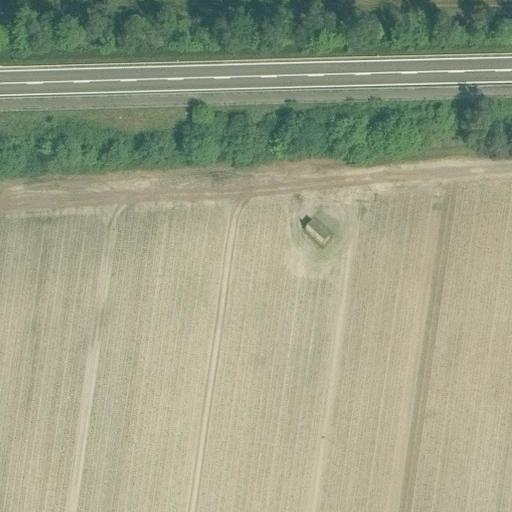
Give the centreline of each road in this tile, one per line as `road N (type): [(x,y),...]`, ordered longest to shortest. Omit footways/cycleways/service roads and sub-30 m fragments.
road 1 (tertiary): [(0,87),(511,71)]
road 2 (track): [(511,4),(0,3)]
road 3 (track): [(356,178),(511,164)]
